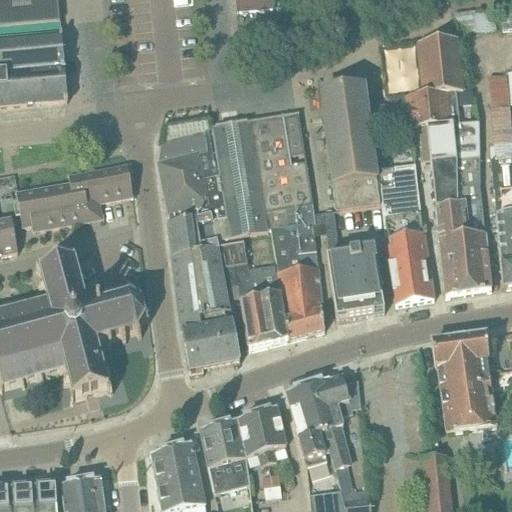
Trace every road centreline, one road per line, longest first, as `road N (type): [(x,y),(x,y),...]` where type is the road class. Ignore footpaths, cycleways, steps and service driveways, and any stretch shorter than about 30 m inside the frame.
road 1 (residential): [(176,414),(350,349),(511,314)]
road 2 (residential): [(176,414),(152,231)]
road 3 (residential): [(225,92),(339,68),(378,39)]
road 4 (residential): [(152,231),(0,272)]
road 5 (unknown): [(276,373),(300,511)]
road 6 (unclassified): [(119,117),(96,92),(86,0)]
road 7 (residential): [(0,460),(123,436)]
road 8 (residential): [(152,231),(140,140),(119,117)]
road 9 (residential): [(0,134),(119,117)]
